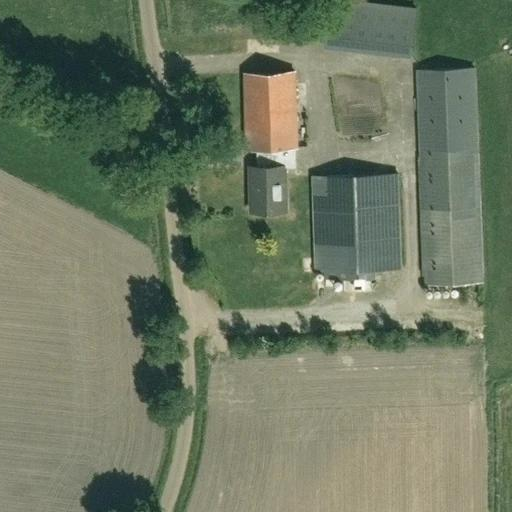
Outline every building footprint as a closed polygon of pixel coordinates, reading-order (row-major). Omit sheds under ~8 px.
[(331,0),(326,47),(352,50),(352,52),(412,59),(418,8),(343,0),(331,0)] [(478,153),(477,148),(474,68),(417,70),(420,150),(423,276),(424,276),(425,285),(484,283),(480,153),(478,153)] [(277,148),(297,148),(295,72),(245,73),(247,149),(257,149),(258,166),(251,167),(252,211),(286,211),(284,166),(277,166),(277,148)] [(397,174),(314,177),(317,270),(325,270),(325,278),(376,276),(375,268),(401,268),(397,174)] [(251,306),(251,298),(228,299),(229,307),(251,306)]
